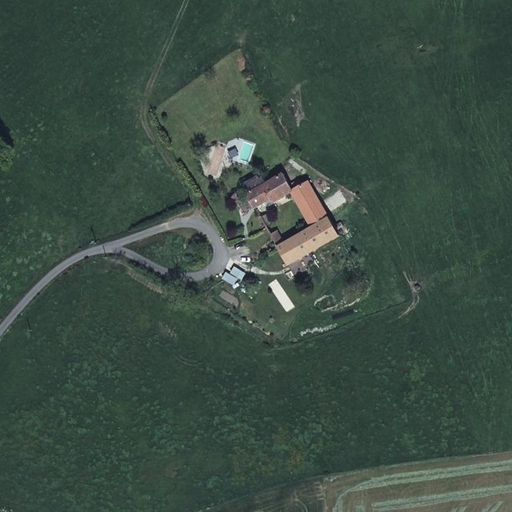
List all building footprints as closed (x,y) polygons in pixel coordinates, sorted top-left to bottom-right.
[(293,189),(284,173),(247,194),(255,208),(272,198),(275,203),(293,191),(293,189)] [(263,177),(263,176),(260,178),(258,175),(242,185),(247,194),(267,183),(267,182),(263,177)] [(319,199),(308,181),(293,189),(293,191),(303,209),(319,199)] [(330,217),(319,199),(303,209),(313,227),(330,217)] [(273,222),(267,213),(261,217),(266,226),(273,222)] [(285,242),(277,230),(271,233),(288,264),(340,235),(330,217),(313,227),(285,242)]
